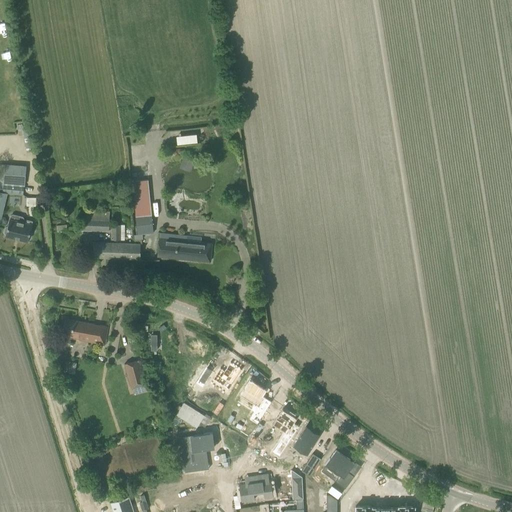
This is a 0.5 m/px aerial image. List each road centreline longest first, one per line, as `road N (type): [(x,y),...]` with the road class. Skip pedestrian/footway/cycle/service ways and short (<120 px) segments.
road 1 (tertiary): [(454,491),(357,431),(223,329),(121,293),(0,269)]
road 2 (track): [(31,277),(33,327),(89,507)]
